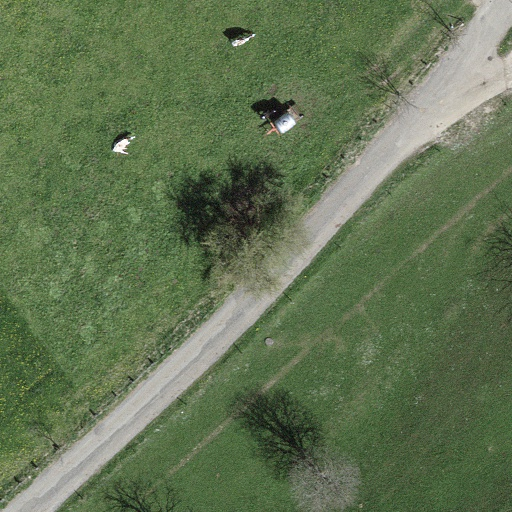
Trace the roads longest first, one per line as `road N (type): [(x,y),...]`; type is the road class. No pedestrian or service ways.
road 1 (residential): [(26,511),(267,284),(423,120)]
road 2 (residential): [(423,120),(506,0)]
